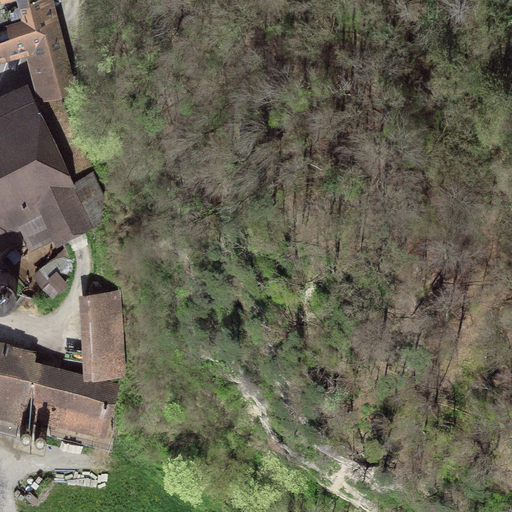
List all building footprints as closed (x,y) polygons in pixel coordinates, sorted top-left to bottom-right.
[(0,0),(0,49),(29,42),(42,93),(71,86),(48,0),(0,0)] [(0,214),(17,206),(34,243),(99,213),(98,194),(91,171),(54,92),(44,96),(43,95),(0,114),(0,214)] [(68,269),(59,258),(36,275),(51,295),(64,286),(58,277),(68,269)] [(119,291),(89,293),(93,372),(123,370),(119,291)] [(2,342),(0,348),(0,410),(16,414),(22,394),(105,415),(113,385),(30,364),(33,350),(2,342)]
